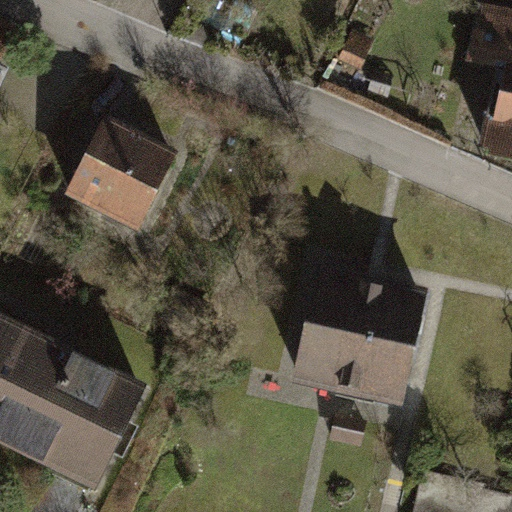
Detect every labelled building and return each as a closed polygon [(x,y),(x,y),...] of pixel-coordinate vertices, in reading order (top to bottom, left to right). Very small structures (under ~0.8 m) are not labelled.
[(511,153),(511,18),(489,14),(479,62),(511,68),(511,77),(502,124),(489,122),(484,148),(511,153)] [(176,155),(112,121),(75,191),(139,225),(176,155)] [(423,298),(322,276),(300,377),(400,399),(423,298)] [(213,307),(184,293),(172,317),(201,332),(213,307)] [(146,388),(0,317),(0,436),(100,485),(146,388)] [(342,421),(337,446),(371,454),(377,429),(342,421)] [(509,511),(511,500),(511,495),(483,490),(484,485),(424,472),(415,511),(509,511)]
